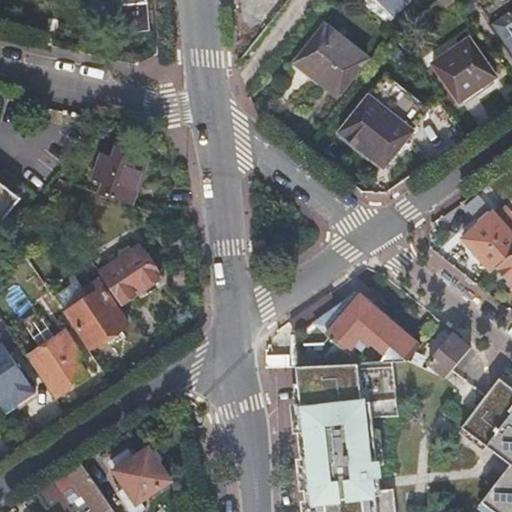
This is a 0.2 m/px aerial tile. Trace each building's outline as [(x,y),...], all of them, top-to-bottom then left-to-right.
[(360,0),(387,22),(410,0),(360,0)] [(511,9),(493,23),(511,51),(511,9)] [(296,60),(338,94),(366,58),(325,24),(296,60)] [(434,63),(459,100),(497,76),(471,38),(434,63)] [(338,128),(382,164),(429,109),(385,72),(338,128)] [(418,121),(414,141),(441,146),(445,126),(418,121)] [(97,192),(130,203),(146,157),(114,146),(110,158),(99,154),(91,177),(101,181),(97,192)] [(72,183),(60,179),(49,194),(57,206),(72,183)] [(0,226),(21,199),(0,182),(0,226)] [(477,258),(490,273),(498,267),(511,253),(511,236),(491,213),(461,240),(477,258)] [(102,273),(123,305),(162,278),(140,245),(130,253),(127,248),(118,254),(121,258),(102,273)] [(511,283),(511,253),(498,267),(506,276),(511,283)] [(69,313),(92,348),(129,324),(99,279),(85,289),(90,298),(69,313)] [(18,287),(5,296),(20,318),(33,309),(18,287)] [(299,333),(300,364),(392,364),(406,364),(408,364),(422,347),(381,311),(362,295),(350,310),(329,293),(290,320),(299,333)] [(31,359),(56,397),(88,375),(78,360),(83,357),(67,334),(58,341),(49,328),(35,339),(43,351),(31,359)] [(447,378),(472,347),(454,333),(429,364),(447,378)] [(0,345),(0,403),(2,406),(13,398),(18,405),(37,393),(4,343),(0,345)] [(397,511),(393,488),(375,491),(373,477),(379,476),(371,419),(398,415),(392,364),(300,364),(296,365),(302,402),(296,404),(307,507),(312,507),(312,511),(397,511)] [(511,511),(511,392),(501,384),(463,431),(488,452),(493,447),(508,458),(506,463),(510,466),(482,503),(494,511),(511,511)] [(122,492),(132,506),(171,480),(150,448),(135,458),(130,451),(112,464),(129,488),(122,492)] [(115,511),(82,463),(69,472),(95,511),(73,511),(54,483),(38,493),(50,511),(115,511)] [(95,511),(69,472),(61,478),(54,483),(73,511),(95,511)]
